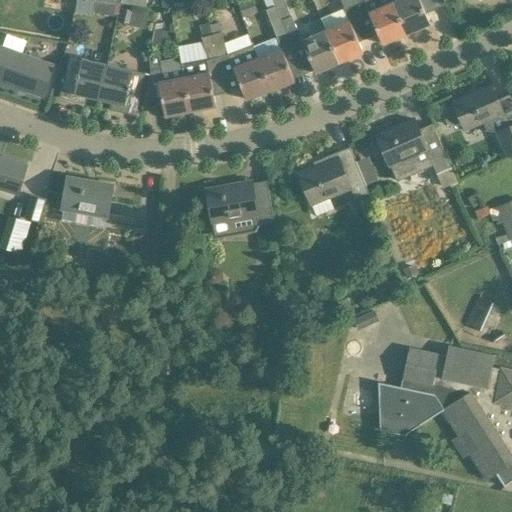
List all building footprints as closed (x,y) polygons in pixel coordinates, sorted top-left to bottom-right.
[(115,3),(95,0),(93,13),(113,15),(115,3)] [(272,0),(274,5),(287,32),(297,28),(291,15),(290,15),(283,0),(272,0)] [(327,29),(340,61),(363,51),(359,41),(370,37),(354,0),(340,0),(349,20),(327,29)] [(354,0),(370,37),(378,33),(382,43),(408,32),(394,0),(354,0)] [(394,0),(408,32),(430,23),(421,0),(394,0)] [(193,6),(195,15),(206,13),(204,4),(193,6)] [(271,24),(277,37),(287,32),(274,5),(265,9),(271,24)] [(132,9),(120,6),(117,20),(129,22),(132,9)] [(229,10),(235,31),(246,28),(241,7),(229,10)] [(302,40),(315,72),(340,61),(327,29),(302,40)] [(222,31),(212,34),(228,92),(228,93),(242,88),(246,99),(269,90),(260,68),(256,58),(251,45),(228,55),(222,31)] [(212,34),(208,35),(201,37),(206,58),(181,63),(190,110),(216,105),(214,95),(228,92),(212,34)] [(54,65),(1,46),(0,48),(0,79),(43,95),(54,65)] [(260,68),(269,90),(294,80),(282,48),(256,58),(260,68)] [(190,110),(181,63),(172,60),(166,61),(160,65),(159,54),(148,56),(149,73),(147,84),(160,82),(164,104),(165,115),(190,110)] [(99,98),(108,64),(69,55),(59,97),(85,103),(87,96),(99,98)] [(135,115),(146,73),(108,64),(99,98),(112,101),(110,109),(135,115)] [(465,129),(482,121),(487,130),(495,132),(507,157),(511,154),(511,95),(511,93),(497,99),(491,84),(453,101),(455,105),(445,109),(444,113),(448,123),(452,124),(461,120),(465,129)] [(457,180),(451,166),(432,123),(419,129),(414,118),(377,134),(397,180),(432,164),(443,187),(457,180)] [(350,189),(364,183),(350,146),(323,157),(325,163),(299,173),(311,204),(312,203),(316,214),(334,207),(330,197),(350,189)] [(0,187),(18,193),(27,164),(0,155),(0,187)] [(62,209),(64,210),(107,217),(113,184),(93,180),(93,184),(67,180),(62,209)] [(274,221),(267,180),(252,182),(252,180),(206,189),(212,221),(257,213),(259,224),(274,221)] [(480,203),(474,193),(467,197),(473,207),(480,203)] [(25,217),(38,221),(45,198),(31,194),(25,217)] [(511,199),(488,209),(487,205),(475,210),(478,218),(490,213),(493,220),(495,220),(497,225),(503,223),(507,233),(496,238),(498,243),(511,237),(511,199)] [(10,215),(0,244),(0,246),(20,253),(21,250),(31,221),(10,215)] [(262,250),(279,246),(275,227),(258,230),(262,250)] [(402,268),(407,279),(419,274),(415,263),(402,268)] [(339,312),(352,307),(348,297),(335,302),(339,312)] [(471,325),(488,332),(498,312),(480,305),(471,325)] [(353,319),(358,329),(380,319),(375,308),(353,319)] [(277,324),(288,322),(286,311),(275,312),(277,324)] [(502,329),(492,337),(497,344),(507,336),(502,329)] [(511,368),(500,366),(500,368),(492,367),(495,355),(449,345),(448,347),(446,355),(426,351),(409,347),(401,387),(379,382),(380,430),(404,434),(442,408),(459,434),(452,439),(464,457),(471,452),(487,477),(488,478),(496,472),(504,485),(511,480),(511,368)]
